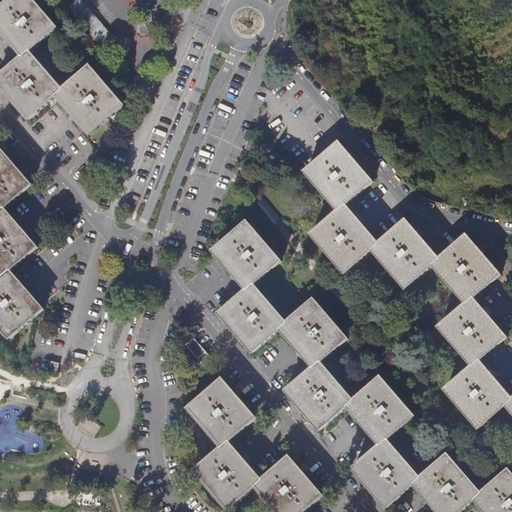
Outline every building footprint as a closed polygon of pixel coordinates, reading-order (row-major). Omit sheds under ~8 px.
[(0,29),(6,36),(7,38),(24,57),(0,77),(0,84),(4,90),(14,100),(26,114),(30,120),(58,96),(73,113),(74,115),(92,135),(126,106),(92,67),(65,91),(30,51),(58,27),(34,0),(12,0),(0,11),(0,29)] [(139,97),(135,106),(145,110),(149,101),(139,97)] [(252,138),(248,149),(258,153),(262,142),(252,138)] [(358,163),(341,143),(307,172),(340,211),(313,235),(346,274),(373,250),(407,289),(434,265),(467,304),(440,328),(474,366),(447,390),(480,428),(507,405),(511,410),(511,396),(498,381),(481,361),(508,337),(491,318),(475,298),(502,275),(486,256),(468,236),(441,259),(424,240),(407,221),(380,244),(363,224),(347,205),(374,182),(358,163)] [(0,269),(6,276),(0,281),(0,325),(11,338),(46,309),(29,290),(13,270),(40,247),(24,228),(7,208),(33,185),(17,166),(0,146),(0,269)] [(282,261),(249,223),(215,252),(248,291),(221,314),(254,353),(281,329),(315,368),(288,391),(321,430),(348,407),(356,401),(322,362),(349,339),(316,300),(289,323),(255,284),(282,261)] [(199,357),(207,351),(196,337),(188,343),(199,357)] [(207,352),(198,359),(205,367),(214,360),(207,352)] [(49,360),(47,370),(57,373),(60,363),(49,360)] [(416,416),(383,377),(356,401),(348,407),(381,446),(354,469),(388,508),(415,484),(438,511),(461,511),(476,500),(486,511),(511,511),(511,472),(510,470),(483,494),(449,455),(422,478),(389,440),(416,416)] [(238,395),(225,379),(190,409),(223,447),(196,471),(229,510),(257,487),(278,511),(305,511),(324,496),(307,476),(291,457),(263,481),(246,461),(230,442),(258,418),(238,395)]
